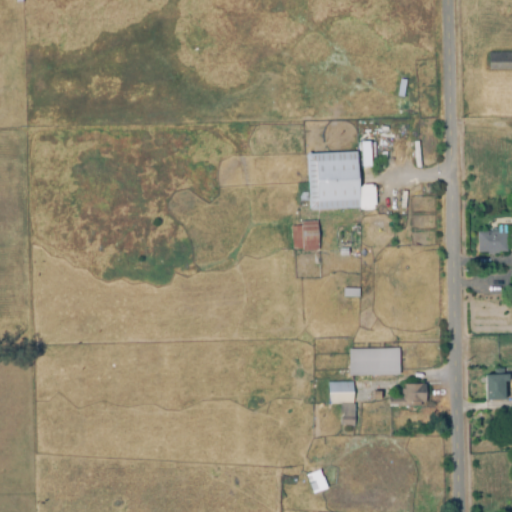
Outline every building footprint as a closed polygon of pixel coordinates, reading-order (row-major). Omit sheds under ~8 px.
[(511,71),(487,71),(487,54),(511,54),(511,71)] [(360,168),(359,144),(367,144),(369,168),(360,168)] [(307,211),(304,156),(354,154),(357,209),(307,211)] [(301,253),(301,250),(290,250),(289,229),(299,228),(299,223),(315,222),(316,252),(301,253)] [(496,256),(485,256),(485,254),(476,254),(476,234),(490,234),(490,229),(497,229),(497,226),(511,226),(511,245),(505,245),(505,253),(496,253),(496,256)] [(338,258),(338,250),(346,250),(346,257),(338,258)] [(345,300),(344,290),(360,290),(360,300),(345,300)] [(351,379),(351,352),(401,351),(401,379),(351,379)] [(511,400),(484,402),(483,377),(498,376),(498,369),(510,368),(511,377),(507,378),(507,383),(511,383),(511,400)] [(350,405),(325,404),(326,384),(350,384),(350,405)] [(411,407),(386,408),(386,399),(399,399),(399,391),(402,391),(402,386),(411,386),(423,386),(423,404),(419,404),(419,407),(411,407)] [(372,401),(371,393),(378,392),(379,400),(372,401)] [(351,428),(338,427),(339,405),(352,406),(351,428)] [(483,440),(483,431),(492,431),(493,439),(483,440)] [(311,493),(324,489),(318,470),(305,474),(311,493)]
